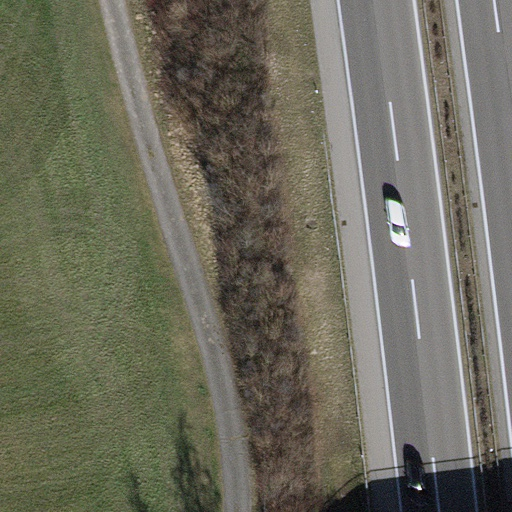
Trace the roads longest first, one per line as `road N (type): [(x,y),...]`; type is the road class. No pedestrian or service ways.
road 1 (track): [(112,0),(206,318),(234,445),(238,511)]
road 2 (motorway): [(376,0),(440,511)]
road 3 (motorway): [(511,133),(494,0)]
